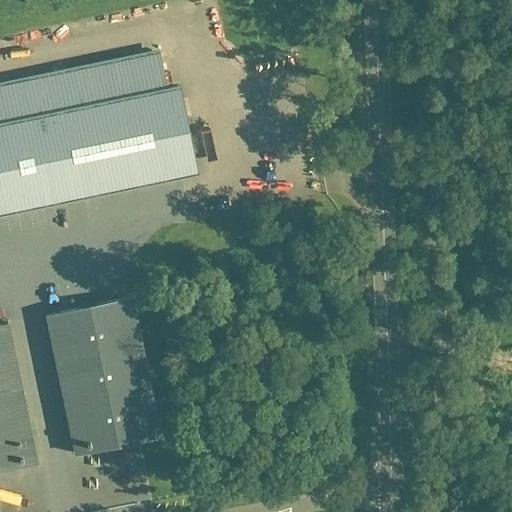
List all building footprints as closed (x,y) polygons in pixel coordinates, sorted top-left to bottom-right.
[(51,68),(64,67),(63,45),(49,45),(51,68)] [(0,124),(0,211),(194,171),(177,87),(67,110),(64,95),(4,107),(7,123),(0,124)] [(260,131),(250,134),(258,169),(268,167),(260,131)] [(160,437),(131,298),(47,315),(75,454),(160,437)] [(0,469),(36,462),(7,323),(0,324),(0,469)]
